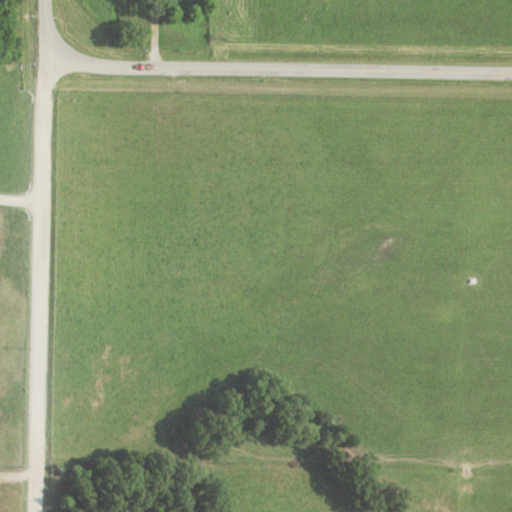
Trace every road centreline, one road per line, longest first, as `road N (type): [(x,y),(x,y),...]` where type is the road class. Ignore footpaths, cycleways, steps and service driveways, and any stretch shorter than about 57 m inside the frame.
road 1 (tertiary): [(511,70),(44,64)]
road 2 (residential): [(31,511),(44,64)]
